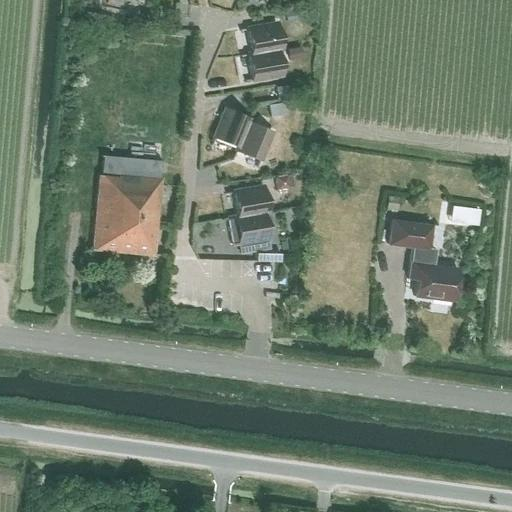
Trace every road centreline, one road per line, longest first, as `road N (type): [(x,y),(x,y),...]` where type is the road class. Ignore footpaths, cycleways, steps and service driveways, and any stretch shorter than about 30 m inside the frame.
road 1 (unclassified): [(511,501),(0,430)]
road 2 (secondary): [(511,403),(0,335)]
